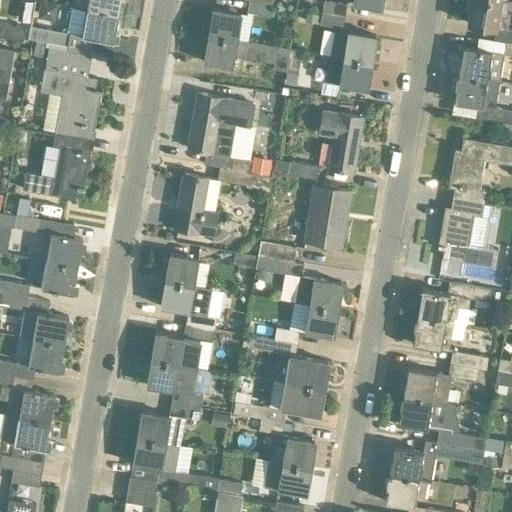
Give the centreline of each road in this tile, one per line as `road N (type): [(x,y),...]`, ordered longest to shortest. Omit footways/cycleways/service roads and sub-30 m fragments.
road 1 (residential): [(341,511),(430,0)]
road 2 (residential): [(76,511),(164,0)]
